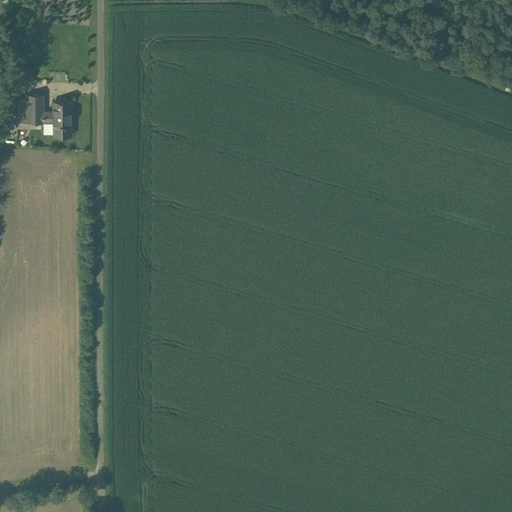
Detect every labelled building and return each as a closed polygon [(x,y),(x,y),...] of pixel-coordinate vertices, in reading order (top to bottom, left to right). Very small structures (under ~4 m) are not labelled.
[(31,68),(18,68),(18,79),(31,79),(31,68)] [(43,101),(33,101),(33,94),(27,94),(27,99),(27,112),(27,122),(43,122),(43,121),(43,111),(43,101)] [(27,99),(19,99),(19,112),(27,112),(27,99)] [(71,101),(53,101),(53,111),(53,120),(53,123),(71,123),(71,101)] [(53,111),(43,111),(43,121),(49,121),(49,120),(53,120),(53,111)] [(71,123),(53,123),(54,134),(71,134),(71,123)]
